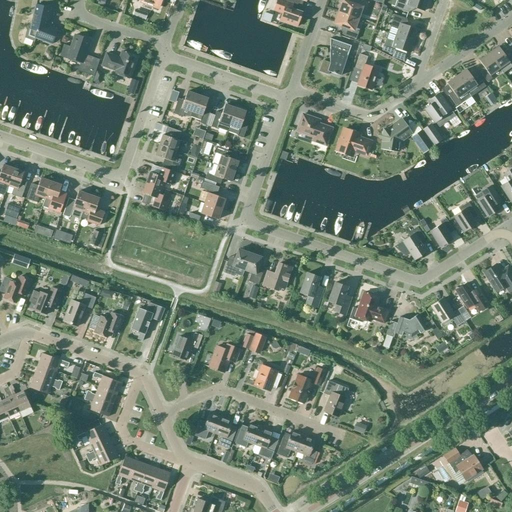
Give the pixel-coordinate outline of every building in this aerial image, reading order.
[(297,11),(299,5),(283,0),(277,0),(275,8),(283,11),(279,21),(296,27),(301,12),(297,11)] [(343,0),(339,12),(357,18),(359,12),(364,14),(368,2),(361,0),(354,0),(353,4),(343,0)] [(427,0),(396,0),(394,7),(408,12),(410,6),(424,11),(427,0)] [(50,8),(35,5),(30,29),(27,28),(24,38),(34,41),(35,38),(51,44),(52,42),(58,44),(62,33),(56,30),(57,30),(50,27),(51,26),(49,22),(47,22),(50,8)] [(357,18),(339,12),(335,24),(345,27),(342,35),(355,39),(360,27),(355,25),(357,18)] [(398,29),(396,35),(413,41),(417,30),(403,25),(406,19),(394,15),(390,26),(398,29)] [(90,40),(74,35),(70,49),(68,50),(66,52),(66,54),(67,56),(67,57),(82,63),(79,70),(88,73),(90,69),(96,71),(100,60),(94,58),(85,55),(90,40)] [(413,41),(396,35),(394,42),(386,39),(382,50),(393,54),(395,48),(409,53),(413,41)] [(351,46),(330,38),(329,63),(322,60),(318,71),(328,75),(329,72),(340,76),(351,46)] [(371,47),(363,44),(361,49),(369,52),(371,47)] [(488,53),(499,69),(508,62),(511,67),(511,66),(511,56),(509,52),(504,55),(498,47),(488,53)] [(53,55),(50,51),(45,52),(43,57),(46,61),(51,60),(53,55)] [(106,53),(101,66),(115,71),(114,73),(129,78),(137,57),(121,51),(119,58),(106,53)] [(490,75),(499,69),(488,53),(479,60),(485,69),(480,72),(487,82),(492,79),(490,75)] [(364,65),(367,56),(359,54),(354,68),(362,71),(357,85),(371,90),(378,70),(364,65)] [(456,76),(471,97),(485,86),(481,81),(476,75),(472,78),(466,69),(456,76)] [(103,73),(96,70),(96,71),(92,81),(99,84),(103,73)] [(456,107),(471,97),(456,76),(447,83),(453,92),(448,95),(456,107)] [(191,112),(197,95),(187,91),(182,104),(177,102),(173,113),(183,117),(185,110),(191,112)] [(455,116),(439,93),(432,98),(435,101),(419,112),(420,113),(424,109),(434,123),(435,122),(439,127),(455,116)] [(208,99),(197,95),(191,112),(192,112),(190,117),(200,120),(199,123),(205,125),(209,113),(203,111),(208,99)] [(227,131),(229,125),(235,108),(225,105),(220,117),(214,115),(210,127),(216,129),(217,128),(227,131)] [(235,108),(229,125),(239,129),(237,136),(243,138),(247,127),(241,125),(246,112),(235,108)] [(319,120),(302,114),(296,131),(313,137),(312,141),(326,145),(331,128),(318,124),(319,120)] [(410,133),(401,120),(387,130),(383,129),(382,133),(379,135),(383,142),(382,148),(393,150),(395,140),(401,141),(405,139),(405,137),(410,133)] [(422,130),(433,146),(442,140),(431,123),(422,130)] [(162,135),(159,145),(178,152),(181,146),(185,147),(188,137),(189,136),(192,137),(193,136),(167,127),(164,135),(162,135)] [(359,134),(343,129),(340,138),(339,139),(337,144),(338,146),(337,148),(352,153),(353,150),(366,154),(370,142),(362,139),(362,140),(357,138),(359,134)] [(422,154),(433,146),(422,130),(411,137),(422,154)] [(209,143),(204,141),(201,149),(207,151),(209,143)] [(178,152),(159,145),(155,156),(168,160),(166,166),(177,170),(181,160),(176,158),(178,152)] [(213,164),(234,171),(238,161),(229,158),(231,152),(227,151),(216,147),(214,153),(215,153),(212,163),(213,164)] [(231,182),(234,171),(213,164),(211,171),(209,171),(208,174),(207,173),(205,179),(216,183),(218,177),(231,182)] [(7,185),(13,168),(2,165),(0,171),(0,186),(1,183),(7,185)] [(192,169),(183,166),(181,172),(190,175),(192,169)] [(13,168),(7,185),(13,188),(11,195),(21,198),(25,187),(19,185),(23,172),(13,168)] [(145,183),(162,189),(165,183),(172,185),(173,181),(149,172),(145,183)] [(511,175),(511,177),(511,179),(501,186),(511,201),(507,203),(507,204),(511,200),(511,175)] [(39,197),(45,199),(51,182),(40,178),(38,186),(31,183),(26,198),(37,202),(39,197)] [(219,187),(202,181),(200,188),(217,194),(219,187)] [(61,185),(51,182),(45,199),(42,207),(59,212),(66,194),(59,191),(61,185)] [(160,195),(162,189),(145,183),(142,193),(151,197),(148,205),(152,206),(165,211),(170,198),(160,195)] [(500,201),(492,188),(487,192),(488,194),(477,201),(487,216),(483,219),(499,209),(495,204),(500,201)] [(76,210),(83,212),(88,195),(78,191),(73,204),(67,202),(62,215),(69,218),(70,215),(74,217),(76,210)] [(204,203),(221,209),(225,199),(208,193),(204,203)] [(88,195),(83,212),(89,214),(86,221),(99,225),(104,212),(95,209),(99,199),(88,195)] [(477,216),(468,202),(458,208),(461,212),(454,216),(463,231),(459,234),(475,224),(472,219),(477,216)] [(218,220),(221,209),(204,203),(200,214),(218,220)] [(20,209),(14,207),(11,216),(17,218),(20,209)] [(454,231),(446,218),(440,222),(441,224),(430,231),(440,246),(436,249),(451,239),(448,234),(454,231)] [(430,230),(423,219),(419,222),(426,233),(430,230)] [(395,247),(406,256),(411,253),(415,259),(426,252),(421,245),(426,242),(417,227),(407,233),(410,236),(403,241),(395,247)] [(45,229),(43,235),(50,237),(52,232),(45,229)] [(101,233),(95,230),(90,244),(96,246),(101,233)] [(63,233),(57,231),(55,239),(61,241),(63,233)] [(236,268),(244,270),(250,253),(238,249),(234,261),(228,259),(224,272),(234,276),(236,268)] [(250,253),(244,270),(251,273),(248,281),(258,284),(263,271),(257,269),(261,257),(250,253)] [(291,268),(278,263),(274,274),(267,271),(262,285),(277,290),(278,287),(284,289),(291,268)] [(502,273),(496,264),(483,272),(495,292),(505,286),(509,292),(511,289),(511,273),(509,268),(502,273)] [(48,271),(43,265),(39,270),(43,275),(48,271)] [(320,277),(306,273),(299,292),(308,295),(305,303),(317,307),(323,288),(317,286),(320,277)] [(9,282),(3,299),(15,303),(20,289),(26,291),(30,280),(20,276),(17,284),(9,282)] [(344,295),(347,287),(334,282),(328,301),(336,304),(334,311),(345,315),(351,297),(344,295)] [(474,294),(467,283),(459,288),(456,286),(453,295),(459,297),(466,308),(473,303),(478,311),(489,305),(480,290),(474,294)] [(75,289),(67,286),(64,294),(72,297),(75,289)] [(57,305),(62,292),(56,289),(53,297),(40,292),(33,310),(46,315),(51,303),(57,305)] [(378,298),(363,292),(357,309),(353,307),(349,319),(362,323),(363,319),(370,322),(371,319),(384,323),(388,310),(375,306),(378,298)] [(452,312),(443,298),(430,306),(441,323),(446,327),(451,322),(450,320),(452,319),(456,326),(465,320),(457,309),(452,312)] [(81,304),(71,300),(66,313),(68,314),(65,322),(77,326),(85,306),(91,309),(93,303),(82,299),(81,304)] [(152,313),(138,308),(137,311),(134,312),(136,315),(133,322),(130,323),(131,326),(130,329),(139,332),(137,339),(142,341),(150,320),(153,319),(151,316),(152,313)] [(122,317),(111,313),(108,319),(100,316),(94,333),(107,338),(109,332),(116,334),(118,328),(122,317)] [(426,329),(417,314),(411,319),(410,318),(406,318),(406,319),(399,317),(397,323),(390,321),(385,335),(386,335),(382,346),(388,348),(392,337),(393,337),(394,333),(401,335),(401,334),(411,338),(419,332),(420,333),(426,329)] [(191,341),(179,336),(172,355),(186,360),(191,347),(197,349),(202,336),(194,333),(191,341)] [(253,336),(246,334),(241,347),(248,349),(253,336)] [(258,353),(264,337),(255,334),(249,350),(258,353)] [(448,348),(444,341),(434,348),(439,354),(448,348)] [(239,349),(227,344),(225,349),(217,346),(208,367),(223,373),(228,361),(234,363),(239,349)] [(42,353),(36,367),(55,374),(59,364),(63,365),(63,366),(67,368),(69,363),(42,353)] [(335,368),(329,365),(327,371),(333,373),(335,368)] [(276,371),(262,366),(255,384),(269,390),(270,387),(275,389),(281,375),(276,373),(276,371)] [(36,367),(33,377),(60,387),(62,381),(58,380),(58,381),(53,379),(55,374),(36,367)] [(83,368),(80,378),(85,380),(89,370),(83,368)] [(311,383),(319,386),(324,371),(317,368),(312,381),(297,375),(288,397),(303,404),(311,383)] [(101,379),(98,387),(116,394),(121,382),(94,372),(92,377),(96,378),(96,377),(101,379)] [(60,387),(33,377),(29,387),(48,394),(50,386),(55,388),(55,389),(59,390),(60,387)] [(348,389),(328,381),(323,393),(330,396),(324,411),(338,417),(345,398),(345,397),(348,389)] [(7,387),(19,411),(30,406),(23,391),(15,395),(13,390),(14,390),(12,385),(7,387)] [(8,416),(19,411),(7,387),(3,389),(5,394),(7,393),(9,398),(1,401),(8,416)] [(116,394),(98,387),(95,395),(90,393),(91,392),(87,390),(85,395),(112,405),(116,394)] [(69,395),(62,393),(60,399),(66,401),(69,395)] [(112,405),(85,395),(83,399),(87,401),(88,400),(92,402),(89,410),(108,417),(112,405)] [(214,434),(221,417),(209,413),(205,422),(200,420),(194,435),(205,440),(206,436),(208,431),(214,434)] [(232,421),(221,417),(214,434),(221,436),(217,444),(228,448),(234,433),(228,431),(232,421)] [(247,442),(254,444),(260,428),(249,423),(245,433),(239,431),(235,442),(246,447),(247,442)] [(86,436),(89,444),(107,435),(102,424),(76,436),(78,441),(82,439),(81,438),(86,436)] [(260,428),(254,444),(260,447),(257,454),(270,459),(278,439),(270,436),(272,432),(260,428)] [(290,450),(296,452),(303,435),(291,431),(290,435),(284,433),(276,454),(287,458),(290,450)] [(107,435),(89,444),(93,451),(88,453),(88,452),(84,454),(86,458),(112,446),(107,435)] [(303,435),(296,452),(303,454),(301,459),(315,464),(319,453),(316,452),(311,450),(314,440),(303,435)] [(112,446),(86,458),(88,462),(92,461),(92,460),(96,458),(100,465),(118,457),(112,446)] [(459,455),(455,449),(444,456),(455,473),(459,471),(464,480),(482,469),(473,455),(472,456),(466,449),(461,454),(459,455)] [(129,479),(136,461),(124,456),(114,483),(119,485),(121,481),(120,481),(121,476),(129,479)] [(137,492),(147,465),(136,461),(129,479),(137,482),(135,487),(134,486),(133,490),(137,492)] [(152,487),(158,469),(147,465),(137,492),(142,493),(143,490),(142,489),(144,485),(152,487)] [(429,472),(426,466),(415,473),(419,479),(429,472)] [(170,473),(158,469),(152,487),(159,490),(158,495),(157,494),(155,498),(160,500),(170,473)] [(409,483),(428,489),(430,483),(411,477),(409,483)] [(125,490),(118,488),(115,495),(122,498),(125,490)] [(142,495),(137,493),(135,500),(139,502),(139,503),(143,505),(145,501),(140,499),(142,495)] [(193,509),(201,511),(212,511),(213,510),(218,511),(220,511),(224,502),(212,497),(210,503),(197,498),(193,509)] [(464,511),(468,503),(458,500),(454,511),(464,511)]
